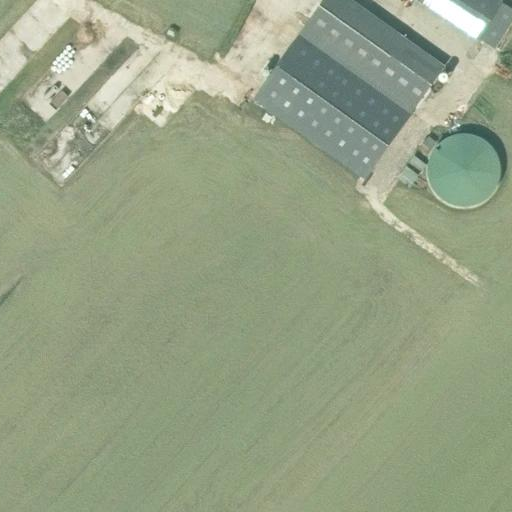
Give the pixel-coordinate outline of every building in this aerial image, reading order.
[(257,96),(255,100),(364,180),(445,67),(350,0),(324,0),(262,90),(256,85),(251,92),(257,96)] [(497,0),(418,0),(496,49),(511,23),(511,9),(503,4),(497,0)] [(428,166),(428,170),(428,173),(428,176),(429,179),(430,182),(431,185),(433,188),(434,191),(436,193),(438,195),(441,198),(443,199),(446,201),(449,203),(452,204),(455,205),(458,206),(461,206),(464,206),(467,206),(470,206),(474,205),(477,204),(480,203),(482,201),(485,200),(488,198),(490,195),(492,193),(494,191),(496,188),(497,185),(498,182),(499,179),(500,176),(500,173),(501,170),(500,166),(500,163),(499,160),(498,157),(497,154),(496,151),(494,149),(492,146),(490,144),(488,142),(485,140),(482,138),(480,137),(477,135),(474,134),(470,134),(467,133),(464,133),(461,133),(458,134),(455,134),(452,135),(449,137),(446,138),(443,140),(441,142),(438,144),(436,146),(434,149),(433,151),(431,154),(430,157),(429,160),(428,163),(428,166)] [(428,151),(432,144),(424,139),(420,146),(428,151)] [(401,173),(413,182),(426,164),(414,155),(401,173)]
